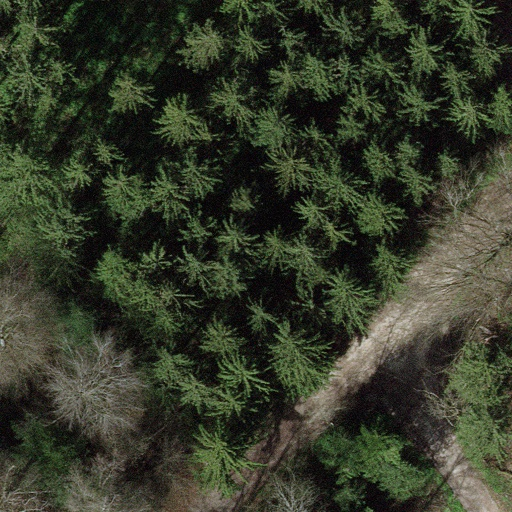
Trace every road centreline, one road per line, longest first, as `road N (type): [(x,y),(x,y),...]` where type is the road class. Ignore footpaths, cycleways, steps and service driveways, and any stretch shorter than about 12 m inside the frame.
road 1 (track): [(213,511),(511,218)]
road 2 (track): [(498,511),(396,327)]
